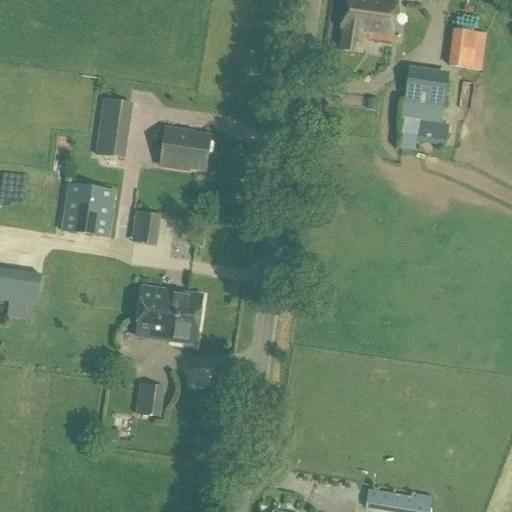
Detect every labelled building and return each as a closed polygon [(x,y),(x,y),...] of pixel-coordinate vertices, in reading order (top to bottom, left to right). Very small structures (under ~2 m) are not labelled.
[(392,44),(397,0),(346,0),(339,51),(363,54),(365,40),(392,44)] [(477,34),(453,31),(448,68),(472,71),(477,34)] [(442,124),(448,76),(409,70),(402,118),(442,124)] [(377,113),(379,101),(368,99),(366,111),(377,113)] [(121,162),(129,106),(105,102),(97,158),(121,162)] [(445,147),(447,127),(420,123),(417,143),(445,147)] [(206,172),(208,155),(212,154),(214,145),(210,142),(211,139),(181,135),(181,133),(165,131),(160,167),(189,172),(189,170),(206,172)] [(109,239),(115,192),(70,186),(63,232),(109,239)] [(156,248),(159,217),(135,214),(132,245),(156,248)] [(0,302),(38,308),(43,275),(0,270),(0,302)] [(139,313),(199,321),(202,298),(143,289),(139,313)] [(195,347),(199,321),(139,313),(135,339),(195,347)] [(160,420),(165,390),(140,386),(136,416),(160,420)] [(416,499),(368,491),(364,510),(375,511),(427,511),(429,498),(417,496),(416,499)]
